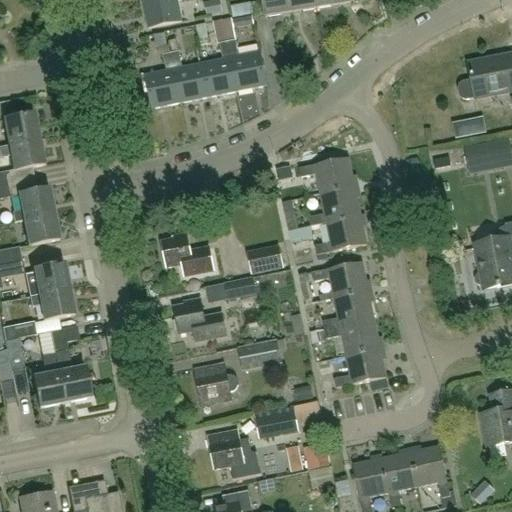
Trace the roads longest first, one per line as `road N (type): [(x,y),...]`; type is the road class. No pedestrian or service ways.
road 1 (residential): [(423,361),(399,277),(386,147),(348,89)]
road 2 (residential): [(98,197),(243,157),(348,89)]
road 3 (residential): [(147,436),(98,197)]
road 4 (residential): [(348,89),(484,0)]
road 5 (residential): [(0,466),(147,436)]
road 6 (residential): [(338,436),(420,416),(433,391),(423,361)]
road 7 (residential): [(98,197),(73,66)]
